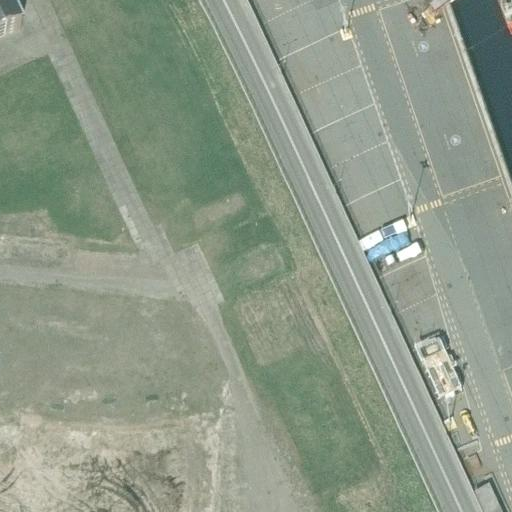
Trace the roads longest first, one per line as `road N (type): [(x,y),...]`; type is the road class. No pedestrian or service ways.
road 1 (tertiary): [(460,511),(221,0)]
road 2 (unclassified): [(0,276),(173,290),(204,301),(296,511)]
